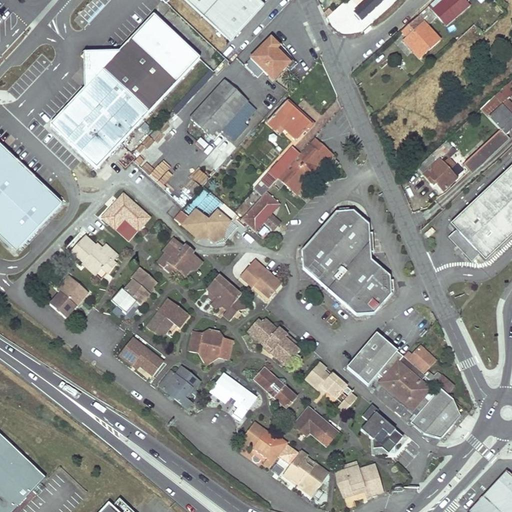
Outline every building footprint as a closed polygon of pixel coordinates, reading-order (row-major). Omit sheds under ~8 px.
[(184,0),(231,42),(263,6),(256,0),(184,0)] [(371,0),(353,13),(360,24),(385,7),(380,0),(371,0)] [(437,8),(432,3),(427,7),(430,11),(445,27),(450,22),(437,8)] [(437,8),(450,22),(455,18),(442,3),(437,8)] [(417,16),(420,20),(430,11),(427,7),(417,16)] [(96,168),(198,59),(153,15),(118,52),(84,88),(49,125),(96,168)] [(420,20),(417,16),(400,31),(407,38),(415,47),(411,51),(418,59),(438,41),(420,20)] [(403,41),(411,51),(415,47),(407,38),(403,41)] [(270,39),(267,42),(275,50),(278,47),(270,39)] [(281,72),(290,63),(275,50),(267,42),(244,66),(257,78),(263,72),(269,78),(277,69),(281,72)] [(82,54),(84,88),(118,52),(82,54)] [(281,72),(277,69),(269,78),(273,81),(281,72)] [(221,131),(247,103),(224,83),(190,120),(212,140),(221,131)] [(501,107),(511,118),(511,106),(507,101),(511,96),(511,93),(505,85),(486,103),(495,112),(501,107)] [(268,116),(276,103),(269,99),(260,111),(268,116)] [(284,131),(296,141),(311,125),(286,102),(267,123),(280,135),(284,131)] [(221,131),(231,140),(257,112),(247,103),(221,131)] [(495,112),(486,103),(479,110),(499,131),(462,165),(468,171),(482,158),(485,161),(508,140),(504,136),(511,129),(511,118),(501,107),(495,112)] [(257,112),(231,140),(234,142),(244,132),(247,134),(250,130),(248,128),(260,114),(257,112)] [(138,159),(149,164),(151,159),(160,162),(170,139),(150,130),(138,159)] [(278,178),(296,194),(332,154),(314,138),(299,155),(278,178)] [(445,142),(416,167),(422,174),(421,175),(429,184),(432,181),(435,184),(441,191),(455,179),(448,171),(454,166),(447,159),(454,152),(449,146),(452,144),(449,140),(446,143),(445,142)] [(0,238),(15,253),(62,204),(0,144),(0,238)] [(269,172),(277,180),(278,178),(299,155),(291,147),(269,172)] [(220,158),(224,163),(230,156),(225,152),(220,158)] [(482,158),(468,171),(471,174),(485,161),(482,158)] [(454,247),(462,240),(469,248),(462,255),(469,264),(478,256),(483,262),(511,235),(511,165),(448,225),(454,231),(446,239),(454,247)] [(170,188),(179,178),(165,166),(156,177),(170,188)] [(261,182),(269,188),(277,180),(269,172),(261,181),(261,182)] [(256,188),(263,195),(266,192),(269,188),(261,182),(256,188)] [(272,213),(280,204),(266,192),(263,195),(241,218),(244,224),(249,229),(256,232),(265,221),(272,213)] [(137,230),(148,218),(122,194),(100,217),(113,228),(123,217),(137,230)] [(303,269),(329,291),(374,241),(372,232),(369,233),(368,225),(352,211),(348,212),(348,208),(338,210),(339,213),(335,214),(301,252),(303,269)] [(195,211),(181,227),(195,238),(200,233),(207,239),(212,243),(221,233),(229,223),(216,212),(208,222),(195,211)] [(265,221),(273,228),(280,220),(272,213),(265,221)] [(200,233),(195,238),(198,241),(199,239),(207,239),(200,233)] [(221,233),(212,243),(223,240),(221,233)] [(82,234),(68,250),(81,262),(82,260),(95,272),(100,267),(107,258),(110,261),(116,254),(103,243),(100,246),(98,248),(93,244),(82,234)] [(176,270),(183,276),(188,270),(194,269),(200,262),(190,254),(183,248),(171,239),(162,251),(163,252),(170,257),(167,262),(176,270)] [(469,248),(462,240),(454,247),(462,255),(469,248)] [(374,241),(329,291),(356,315),(374,313),(390,295),(391,290),(394,290),(395,281),(391,280),(392,275),(373,259),(372,251),(375,251),(374,241)] [(184,246),(183,248),(190,254),(192,251),(184,246)] [(163,252),(155,261),(172,275),(176,270),(167,262),(170,257),(163,252)] [(107,258),(100,267),(105,272),(113,264),(110,261),(107,258)] [(95,272),(82,260),(81,262),(79,263),(92,275),(95,272)] [(252,288),(253,286),(256,283),(261,288),(258,291),(267,299),(281,284),(254,260),(238,277),(252,288)] [(109,300),(125,313),(135,301),(139,305),(149,293),(147,292),(151,286),(155,281),(138,266),(129,277),(131,278),(122,289),(119,288),(109,300)] [(221,315),(228,320),(237,310),(231,305),(239,294),(217,275),(205,289),(207,291),(214,296),(212,300),(209,304),(214,308),(220,306),(225,309),(221,315)] [(56,292),(47,303),(63,317),(73,306),(70,303),(82,290),(66,276),(53,289),(56,292)] [(82,290),(70,303),(73,306),(85,293),(82,290)] [(239,294),(231,305),(237,310),(243,308),(239,294)] [(161,339),(172,324),(179,328),(188,316),(167,300),(146,327),(161,339)] [(269,353),(284,367),(298,351),(292,346),(283,338),(286,335),(277,327),(276,329),(264,318),(261,322),(257,319),(246,331),(263,345),(264,342),(272,349),(269,353)] [(217,357),(227,359),(232,341),(221,339),(218,333),(208,331),(203,335),(193,333),(189,351),(198,353),(202,359),(212,361),(213,357),(217,357)] [(421,433),(440,439),(459,417),(453,400),(447,395),(440,390),(435,395),(429,402),(423,397),(429,390),(419,382),(424,375),(422,374),(403,357),(375,333),(346,367),(367,386),(377,375),(382,379),(379,383),(411,410),(413,408),(419,413),(410,424),(421,433)] [(286,335),(283,338),(292,346),(294,342),(286,335)] [(153,376),(163,362),(131,338),(119,356),(132,366),(136,361),(139,364),(138,365),(153,376)] [(269,353),(272,349),(264,342),(263,345),(261,346),(269,353)] [(421,347),(419,349),(433,362),(436,360),(421,347)] [(422,374),(433,362),(419,349),(413,356),(408,352),(403,357),(422,374)] [(317,362),(303,378),(316,389),(319,385),(326,391),(334,398),(341,390),(344,386),(329,372),(327,375),(322,370),(324,368),(317,362)] [(174,399),(187,409),(192,403),(184,397),(191,388),(193,390),(200,381),(181,367),(176,374),(171,371),(159,388),(166,393),(171,387),(179,393),(174,399)] [(264,370),(254,380),(267,391),(268,395),(271,397),(273,397),(286,408),(295,397),(285,388),(284,382),(282,379),(277,379),(276,380),(264,370)] [(424,375),(430,381),(433,376),(427,371),(424,375)] [(447,395),(453,386),(437,372),(433,376),(430,381),(440,390),(447,395)] [(240,420),(255,398),(237,385),(235,389),(220,378),(210,392),(225,403),(229,397),(240,405),(233,415),(240,420)] [(326,391),(319,385),(316,389),(323,395),(326,391)] [(344,386),(341,390),(347,395),(349,393),(350,391),(344,386)] [(171,387),(166,393),(174,399),(179,393),(171,387)] [(423,397),(429,402),(435,395),(429,390),(423,397)] [(343,413),(355,399),(349,393),(347,395),(337,407),(343,413)] [(309,432),(325,446),(337,432),(308,408),(294,425),(302,432),(305,429),(309,432)] [(364,413),(356,422),(369,433),(374,437),(371,440),(383,450),(390,442),(394,446),(401,438),(391,430),(393,428),(371,410),(366,415),(364,413)] [(263,463),(269,467),(280,453),(275,448),(280,441),(274,437),(253,423),(241,441),(252,448),(267,458),(264,462),(263,463)] [(0,434),(0,511),(13,511),(32,492),(40,484),(45,478),(21,456),(13,447),(11,445),(4,438),(0,434)] [(280,441),(275,448),(280,453),(287,443),(275,435),(274,437),(280,441)] [(4,438),(11,445),(13,444),(6,436),(4,438)] [(394,446),(390,442),(383,450),(387,453),(394,446)] [(13,447),(21,456),(23,453),(15,445),(13,447)] [(264,462),(267,458),(252,448),(250,452),(264,462)] [(312,468),(314,464),(306,458),(307,456),(300,451),(299,453),(303,456),(305,463),(312,468)] [(318,489),(328,474),(314,464),(312,468),(305,463),(303,456),(299,453),(282,476),(290,481),(291,479),(298,484),(298,482),(304,486),(302,489),(311,495),(316,487),(318,489)] [(343,467),(344,470),(358,466),(357,462),(343,467)] [(383,491),(375,464),(359,469),(358,466),(344,470),(336,473),(344,498),(361,492),(360,489),(364,487),(366,494),(367,497),(383,491)] [(511,511),(511,475),(507,471),(469,510),(470,511),(511,511)] [(291,479),(290,481),(302,490),(302,489),(304,486),(298,482),(298,484),(291,479)] [(40,484),(32,492),(36,494),(43,487),(40,484)] [(361,492),(344,498),(354,503),(358,496),(366,494),(364,487),(360,489),(361,492)] [(98,511),(118,511),(108,503),(98,511)]
